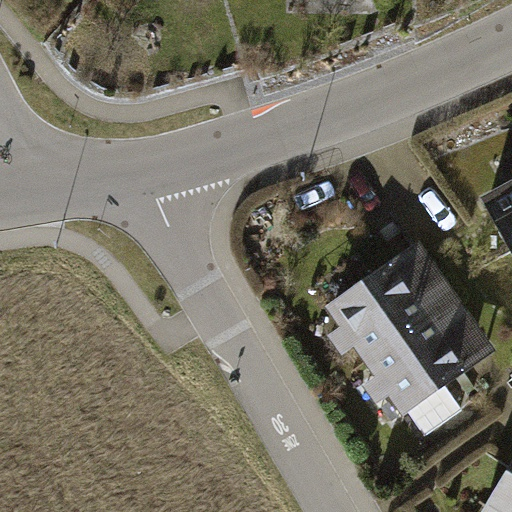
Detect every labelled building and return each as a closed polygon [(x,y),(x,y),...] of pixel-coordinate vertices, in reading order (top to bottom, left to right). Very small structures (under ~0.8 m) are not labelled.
[(383,0),(291,0),(292,24),(385,20),(383,0)] [(511,213),(484,228),(511,279),(511,213)] [(362,375),(456,314),(421,259),(326,321),(362,375)] [(456,314),(362,375),(402,435),(496,374),(456,314)] [(511,511),(511,495),(501,511),(511,511)]
